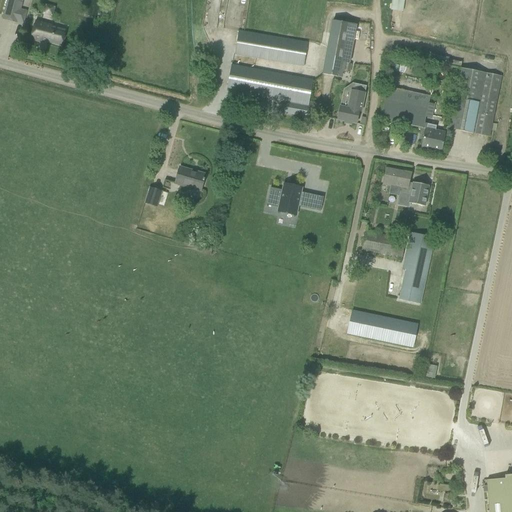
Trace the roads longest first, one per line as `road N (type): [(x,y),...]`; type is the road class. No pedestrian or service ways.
road 1 (unclassified): [(511,170),(269,131),(0,62)]
road 2 (unknown): [(507,169),(462,439),(511,442)]
road 3 (track): [(0,461),(148,511)]
road 4 (track): [(369,146),(372,0)]
